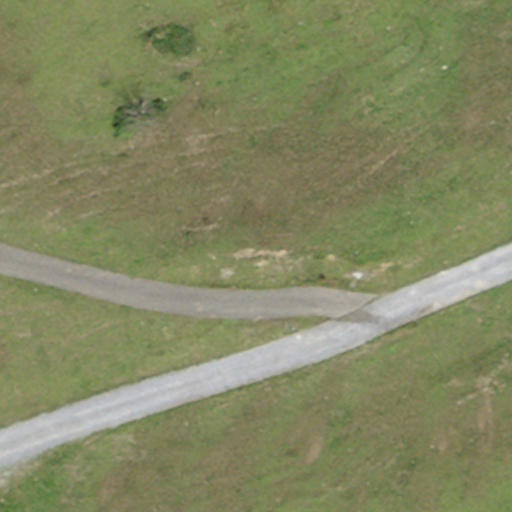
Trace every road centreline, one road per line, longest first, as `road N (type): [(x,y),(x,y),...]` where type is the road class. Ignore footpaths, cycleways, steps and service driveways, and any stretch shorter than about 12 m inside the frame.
road 1 (track): [(511,264),(398,312),(0,450)]
road 2 (track): [(0,260),(151,296),(398,312)]
